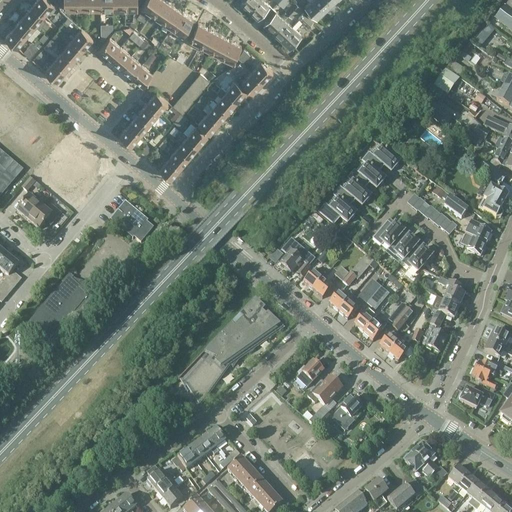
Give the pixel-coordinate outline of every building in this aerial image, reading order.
[(47,0),(36,0),(32,5),(44,16),(49,10),(53,5),(47,0)] [(137,0),(125,0),(125,8),(137,8),(137,0)] [(152,13),(160,0),(145,0),(142,6),(152,13)] [(162,20),(173,5),(164,0),(160,0),(152,13),(162,20)] [(242,0),(241,2),(249,9),(257,0),(242,0)] [(264,0),(263,0),(257,0),(249,9),(257,17),(269,5),(264,0)] [(279,0),(277,3),(283,8),(290,0),(279,0)] [(316,18),(324,11),(314,0),(307,0),(309,2),(305,6),(316,18)] [(314,0),(324,11),(333,2),(330,0),(314,0)] [(264,24),(272,32),(297,5),(294,2),(280,16),(275,12),(264,24)] [(32,5),(23,16),(35,26),(44,16),(32,5)] [(173,27),(183,12),(173,5),(162,20),(173,27)] [(288,23),(301,9),(297,5),(272,32),(280,39),(292,27),(288,23)] [(511,12),(505,6),(494,19),(511,33),(511,12)] [(183,34),(193,19),(183,12),(173,27),(183,34)] [(295,30),(303,22),(308,27),(313,22),(303,13),(298,19),(299,20),(292,27),(280,39),(289,47),(301,35),(295,30)] [(35,26),(23,16),(14,27),(26,37),(35,26)] [(200,44),(209,29),(198,23),(189,38),(200,44)] [(5,38),(6,39),(16,48),(26,37),(14,27),(5,38)] [(82,28),(72,39),(84,49),(93,38),(82,28)] [(111,29),(101,29),(101,31),(101,40),(103,40),(113,29),(111,29)] [(209,29),(200,44),(211,50),(219,34),(209,29)] [(50,39),(56,44),(60,39),(55,34),(50,39)] [(219,34),(211,50),(222,56),(230,40),(219,34)] [(100,49),(111,58),(120,46),(110,37),(100,49)] [(51,49),(56,44),(50,39),(46,45),(51,49)] [(75,60),(84,49),(72,39),(63,50),(75,60)] [(511,48),(511,46),(508,44),(509,42),(505,39),(500,46),(511,53),(511,48)] [(241,46),(230,40),(222,56),(233,62),(241,46)] [(23,53),(30,59),(39,48),(32,43),(23,53)] [(121,68),(131,56),(120,46),(111,58),(121,68)] [(238,58),(242,62),(250,55),(243,49),(238,58)] [(66,71),(75,60),(63,50),(54,61),(66,71)] [(132,77),(142,65),(131,56),(121,68),(132,77)] [(54,61),(45,71),(57,81),(66,71),(54,61)] [(261,61),(251,72),(262,82),(272,72),(261,61)] [(453,62),(447,70),(460,79),(465,71),(453,62)] [(143,86),(153,74),(142,65),(132,77),(143,86)] [(445,70),(434,86),(447,96),(460,79),(447,70),(447,71),(445,70)] [(262,82),(251,72),(241,82),(252,93),(262,82)] [(210,82),(202,75),(200,74),(197,78),(206,86),(210,82)] [(504,74),(500,83),(504,85),(503,86),(501,90),(511,95),(511,78),(508,76),(504,74)] [(193,82),(203,91),(206,86),(197,78),(193,82)] [(230,86),(225,91),(237,101),(247,91),(235,80),(230,86)] [(203,91),(193,82),(189,88),(198,96),(203,91)] [(430,84),(423,95),(422,95),(435,105),(444,94),(434,86),(430,84)] [(511,101),(511,95),(501,90),(496,87),(491,96),(496,99),(496,100),(509,107),(511,101)] [(184,93),(194,101),(198,96),(189,88),(184,93)] [(216,102),(228,112),(237,101),(221,88),(217,93),(221,97),(216,102)] [(147,103),(159,113),(168,103),(156,92),(147,103)] [(194,101),(184,93),(178,100),(188,108),(194,101)] [(421,96),(413,105),(442,128),(450,118),(421,96)] [(188,108),(178,100),(173,106),(183,114),(188,108)] [(207,103),(202,109),(219,123),(228,112),(216,102),(212,107),(207,103)] [(138,114),(150,124),(159,113),(147,103),(138,114)] [(198,124),(209,134),(219,123),(202,109),(196,103),(193,107),(204,116),(198,124)] [(138,114),(129,125),(140,135),(141,135),(143,131),(150,124),(138,114)] [(505,136),(510,127),(489,118),(484,127),(499,134),(505,136)] [(129,125),(119,135),(120,136),(131,146),(132,145),(136,148),(145,138),(140,135),(129,125)] [(186,137),(198,147),(208,136),(196,126),(186,137)] [(473,134),(484,141),(490,133),(478,126),(473,134)] [(154,146),(163,135),(160,132),(154,139),(152,138),(149,141),(154,146)] [(186,137),(177,147),(189,158),(198,147),(186,137)] [(511,143),(504,139),(499,150),(507,154),(511,143)] [(151,149),(146,145),(141,151),(145,155),(151,149)] [(369,153),(362,161),(361,162),(363,163),(377,175),(377,174),(384,167),(391,173),(395,169),(396,168),(398,166),(398,164),(399,163),(378,146),(370,155),(369,153)] [(189,158),(177,147),(168,158),(180,168),(189,158)] [(0,197),(8,188),(23,171),(0,150),(0,197)] [(499,150),(493,162),(498,165),(500,167),(504,168),(504,169),(511,172),(511,158),(510,157),(506,155),(507,154),(499,150)] [(171,179),(180,168),(168,158),(159,169),(171,179)] [(485,174),(495,181),(500,185),(506,177),(485,162),(481,169),(487,173),(485,174)] [(363,192),(363,191),(369,184),(376,190),(380,186),(381,186),(384,183),(384,181),(384,180),(377,174),(377,175),(363,163),(356,172),(354,170),(347,179),(349,180),(363,192)] [(30,179),(22,188),(28,193),(36,183),(30,179)] [(332,196),(334,197),(348,209),(348,208),(355,201),(362,207),(365,203),(367,203),(369,200),(369,198),(370,197),(363,191),(363,192),(349,180),(341,189),(339,187),(332,196)] [(490,188),(478,208),(496,219),(500,218),(503,214),(501,210),(507,198),(511,200),(511,198),(511,190),(504,186),(500,193),(490,188)] [(17,212),(28,221),(41,206),(35,201),(37,199),(32,194),(17,212)] [(334,197),(327,206),(325,204),(318,213),(333,226),(340,218),(347,224),(351,220),(352,220),(355,217),(354,216),(355,214),(348,208),(348,209),(334,197)] [(445,204),(444,207),(446,208),(458,217),(461,220),(468,211),(465,208),(450,198),(445,204)] [(419,200),(412,209),(417,213),(424,204),(419,200)] [(51,206),(47,211),(41,206),(28,221),(39,230),(46,222),(50,226),(61,214),(51,206)] [(127,206),(114,221),(134,238),(140,243),(152,228),(146,223),(147,223),(127,206)] [(430,208),(422,216),(427,221),(435,212),(430,208)] [(438,228),(439,228),(446,219),(441,215),(433,224),(438,228)] [(399,228),(394,224),(389,220),(373,239),(381,246),(383,244),(389,249),(401,234),(402,235),(404,232),(403,231),(402,230),(401,228),(399,228)] [(465,236),(485,246),(491,234),(479,228),(480,226),(471,222),(465,236)] [(444,232),(449,236),(457,227),(452,223),(444,232)] [(416,246),(416,247),(418,244),(417,243),(417,242),(415,240),(413,240),(409,236),(407,239),(402,235),(401,234),(389,249),(387,251),(395,258),(397,256),(403,261),(416,246)] [(480,257),(485,246),(465,236),(462,241),(461,240),(458,247),(463,249),(464,247),(467,249),(467,251),(480,257)] [(289,251),(295,243),(291,239),(284,247),(289,251)] [(403,261),(401,263),(409,270),(411,268),(417,273),(432,256),(431,255),(431,254),(429,252),(427,252),(423,248),(421,251),(416,247),(416,246),(403,261)] [(0,249),(0,270),(10,258),(0,250),(0,249)] [(298,268),(303,262),(291,252),(280,264),(291,273),(297,267),(298,268)] [(329,257),(324,253),(317,261),(322,265),(329,257)] [(365,256),(348,275),(349,276),(342,283),(348,288),(356,279),(358,281),(373,262),(365,256)] [(0,270),(8,277),(9,278),(9,277),(13,272),(19,265),(10,258),(0,270)] [(316,268),(303,284),(313,292),(323,281),(326,277),(316,268)] [(334,276),(342,283),(349,276),(348,275),(341,269),(334,276)] [(13,272),(9,277),(18,285),(22,280),(13,272)] [(45,348),(75,313),(78,315),(91,300),(87,297),(91,293),(69,275),(23,330),(45,348)] [(8,277),(4,281),(14,289),(18,285),(9,277),(9,278),(8,277)] [(443,301),(459,308),(464,296),(458,294),(460,288),(449,283),(448,283),(439,279),(437,285),(448,290),(443,301)] [(4,281),(0,286),(10,294),(14,289),(4,281)] [(322,300),(335,284),(331,281),(328,285),(323,281),(313,292),(322,300)] [(347,321),(357,309),(358,310),(364,303),(367,305),(381,288),(372,281),(356,300),(352,297),(348,302),(338,313),(347,321)] [(0,286),(0,294),(6,299),(10,294),(0,286)] [(389,295),(381,288),(367,305),(375,312),(389,295)] [(329,305),(338,313),(348,302),(343,297),(346,293),(342,290),(329,305)] [(511,292),(505,303),(506,304),(503,310),(504,311),(502,316),(511,320),(511,292)] [(459,308),(435,297),(432,304),(440,308),(438,313),(437,312),(436,314),(432,313),(429,318),(432,320),(432,319),(441,324),(445,316),(454,320),(459,308)] [(238,360),(246,354),(247,355),(248,355),(250,354),(252,353),(253,352),(254,350),(256,349),(255,348),(268,339),(270,340),(276,333),(283,328),(281,326),(280,326),(268,314),(266,316),(262,313),(265,310),(255,300),(178,381),(179,381),(181,380),(186,385),(185,386),(197,404),(199,407),(206,398),(214,390),(213,388),(225,372),(225,373),(231,366),(230,365),(236,358),(238,360)] [(387,323),(391,327),(399,318),(398,318),(406,309),(402,305),(387,323)] [(391,327),(398,333),(413,314),(406,309),(398,318),(399,318),(391,327)] [(364,335),(373,323),(377,318),(368,310),(364,315),(363,315),(354,326),(364,335)] [(439,329),(441,324),(432,319),(432,320),(429,318),(426,324),(429,325),(430,325),(439,329)] [(373,323),(364,335),(373,342),(386,327),(382,324),(378,328),(373,323)] [(415,331),(411,341),(419,344),(423,334),(415,331)] [(426,347),(427,348),(426,350),(431,353),(432,350),(439,354),(446,339),(433,333),(427,331),(424,338),(430,340),(426,347)] [(490,341),(509,351),(511,347),(508,345),(511,338),(495,331),(490,341)] [(379,347),(390,356),(403,341),(396,336),(393,333),(389,336),(388,336),(379,347)] [(407,344),(406,344),(403,341),(390,356),(398,363),(411,347),(407,344)] [(490,341),(485,353),(500,360),(503,353),(511,357),(511,352),(509,351),(490,341)] [(300,376),(296,380),(306,389),(313,383),(312,382),(323,371),(313,361),(306,369),(304,367),(298,373),(297,374),(300,376)] [(479,363),(475,371),(489,377),(493,379),(495,374),(501,377),(503,373),(506,374),(507,372),(511,374),(511,371),(497,364),(495,368),(484,363),(483,365),(479,363)] [(487,382),(489,377),(475,371),(472,378),(476,380),(475,382),(495,391),(497,386),(487,382)] [(331,378),(323,387),(320,384),(317,388),(316,388),(307,397),(314,404),(318,401),(324,407),(342,389),(331,378)] [(509,384),(503,396),(510,402),(508,404),(507,403),(505,407),(506,407),(500,415),(503,417),(502,418),(502,420),(508,425),(510,425),(511,423),(511,386),(511,385),(509,384)] [(490,408),(495,396),(485,391),(482,397),(466,390),(460,403),(476,410),(479,403),(490,408)] [(171,398),(167,393),(159,401),(164,406),(171,398)] [(337,414),(337,415),(335,417),(338,420),(340,417),(341,418),(345,414),(351,419),(361,407),(352,398),(337,414)] [(322,408),(308,423),(314,428),(328,414),(322,408)] [(315,428),(321,433),(332,422),(326,416),(315,428)] [(216,429),(206,436),(216,449),(225,443),(224,442),(225,441),(216,429)] [(206,436),(197,443),(206,456),(211,452),(214,456),(218,453),(217,452),(217,451),(206,436)] [(187,451),(196,463),(206,456),(197,443),(187,451)] [(417,448),(413,452),(433,474),(439,481),(440,481),(446,475),(440,468),(438,470),(432,464),(429,461),(435,456),(434,455),(435,454),(435,453),(435,451),(435,450),(434,448),(432,448),(430,448),(429,449),(423,443),(421,444),(419,444),(417,446),(417,448)] [(177,458),(178,459),(182,464),(186,469),(186,470),(196,463),(187,451),(177,458)] [(240,455),(236,451),(224,462),(228,466),(240,455)] [(405,460),(403,461),(415,474),(420,469),(429,478),(433,474),(413,452),(409,456),(407,456),(405,458),(405,460)] [(227,471),(237,482),(252,470),(241,458),(227,471)] [(228,466),(224,462),(220,466),(223,470),(228,466)] [(147,483),(147,484),(150,487),(151,488),(152,487),(155,491),(172,477),(168,473),(163,477),(159,471),(155,467),(148,473),(152,477),(147,481),(148,482),(147,483)] [(448,479),(458,487),(468,475),(458,467),(448,479)] [(237,482),(247,494),(262,481),(252,470),(237,482)] [(210,481),(215,477),(211,473),(206,477),(210,481)] [(458,495),(462,491),(467,495),(477,483),(468,475),(458,487),(454,492),(458,495)] [(172,477),(155,491),(163,500),(174,490),(174,491),(178,487),(174,483),(176,481),(172,477)] [(201,482),(205,486),(210,481),(206,477),(201,482)] [(396,511),(397,511),(401,511),(412,504),(410,501),(414,498),(416,500),(425,493),(414,480),(407,487),(406,486),(387,501),(396,511)] [(262,481),(247,494),(258,505),(272,492),(262,481)] [(365,492),(375,504),(369,510),(370,511),(377,511),(387,505),(381,498),(388,492),(378,481),(365,492)] [(218,482),(215,486),(223,495),(227,492),(226,490),(218,482)] [(477,483),(467,495),(472,500),(468,505),(472,508),(486,490),(477,483)] [(217,501),(221,498),(212,488),(208,491),(217,501)] [(185,504),(174,491),(174,490),(163,500),(170,509),(177,504),(180,508),(185,504)] [(476,511),(480,506),(485,510),(496,498),(486,490),(472,508),(476,511)] [(227,492),(223,495),(233,506),(237,503),(229,494),(229,493),(227,492)] [(264,511),(272,511),(282,504),(272,492),(258,505),(264,511)] [(344,505),(349,511),(361,511),(368,507),(358,494),(344,505)] [(127,495),(117,503),(124,511),(130,511),(131,511),(137,507),(127,495)] [(496,498),(485,510),(487,511),(499,511),(505,505),(501,502),(502,500),(497,496),(496,498)] [(442,506),(447,501),(442,497),(438,502),(442,506)] [(183,511),(204,511),(207,510),(197,498),(183,511)] [(221,498),(217,501),(226,511),(227,511),(231,509),(221,498)] [(447,501),(442,506),(447,510),(451,504),(447,501)] [(108,511),(124,511),(117,503),(108,511)] [(245,511),(237,503),(233,506),(238,511),(245,511)]
